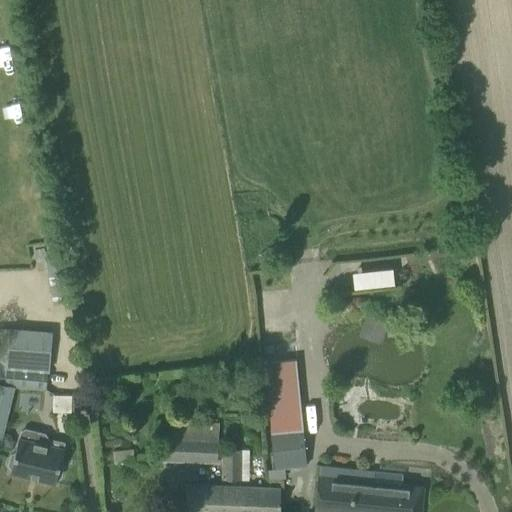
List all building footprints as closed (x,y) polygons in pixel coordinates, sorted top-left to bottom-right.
[(46,268),(53,304),(71,300),(63,254),(44,258),(46,268)] [(394,285),(393,267),(352,269),(353,287),(394,285)] [(365,323),(380,329),(384,320),(369,314),(365,323)] [(48,374),(52,332),(0,327),(0,448),(14,388),(45,391),(46,373),(48,374)] [(264,363),(271,429),(269,429),(274,469),(306,466),(295,360),(264,363)] [(58,413),(70,413),(70,396),(58,396),(58,413)] [(217,462),(217,422),(161,420),(162,460),(217,462)] [(58,468),(64,443),(47,439),(44,434),(25,430),(20,432),(18,438),(14,453),(10,456),(8,465),(10,469),(9,473),(54,484),(55,480),(60,477),(61,472),(58,468)] [(112,450),(114,463),(134,460),(132,447),(112,450)] [(222,479),(240,479),(241,449),(222,448),(222,479)] [(313,511),(420,511),(423,487),(317,477),(313,511)] [(184,511),(280,511),(281,486),(186,482),(184,511)] [(57,505),(56,495),(30,496),(31,506),(57,505)]
